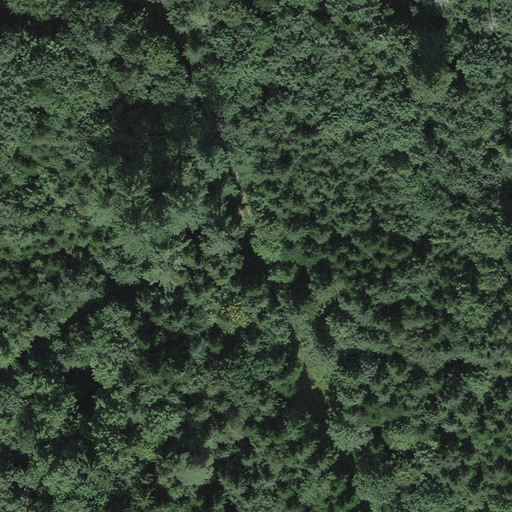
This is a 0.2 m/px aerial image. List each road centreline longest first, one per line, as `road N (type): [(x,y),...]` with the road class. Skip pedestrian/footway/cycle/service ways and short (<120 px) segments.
road 1 (track): [(374,511),(330,428),(189,59),(155,0)]
road 2 (track): [(335,439),(163,276),(0,368)]
